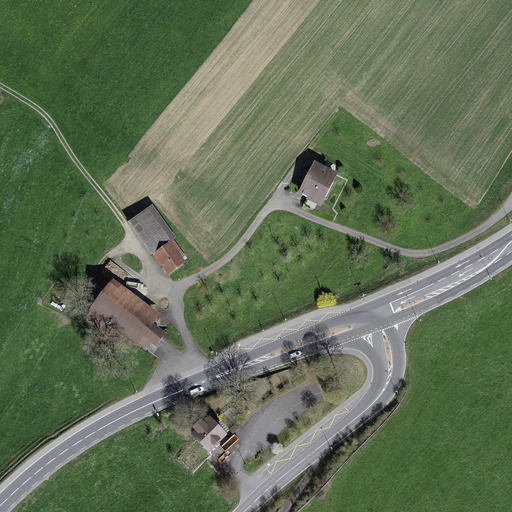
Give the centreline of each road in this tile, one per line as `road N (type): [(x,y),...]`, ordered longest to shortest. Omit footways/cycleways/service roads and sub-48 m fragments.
road 1 (secondary): [(0,506),(54,457),(114,420),(377,314)]
road 2 (tertiary): [(377,314),(390,361),(381,395),(244,511)]
road 3 (track): [(0,87),(49,117),(125,223)]
road 4 (secondary): [(511,247),(377,314)]
